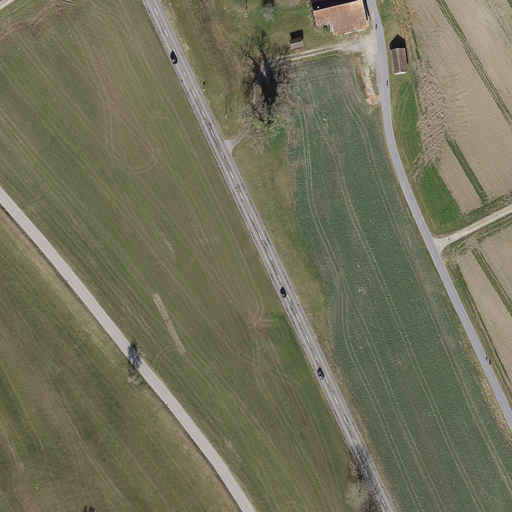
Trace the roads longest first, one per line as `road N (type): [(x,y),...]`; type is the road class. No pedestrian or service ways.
road 1 (tertiary): [(388,511),(150,0)]
road 2 (track): [(511,421),(392,148),(371,0)]
road 3 (unclassified): [(0,196),(201,442),(248,511)]
road 4 (track): [(220,149),(241,138),(273,61),(379,35)]
